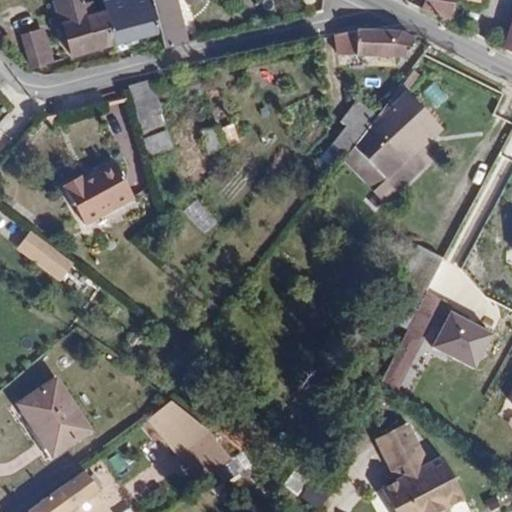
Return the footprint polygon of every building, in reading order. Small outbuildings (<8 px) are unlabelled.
[(111,46),(157,34),(147,0),(120,0),(101,6),(103,15),(111,46)] [(187,44),(187,40),(174,0),(147,0),(157,34),(161,50),(187,44)] [(424,0),(425,11),(450,23),(452,0),(424,0)] [(59,7),(64,27),(86,20),(82,1),(59,7)] [(71,57),(111,46),(103,15),(86,20),(64,27),(62,27),(71,57)] [(511,27),(503,49),(511,54),(511,27)] [(352,33),(330,37),(337,57),(403,62),(412,40),(396,34),(352,33)] [(27,53),(38,50),(34,34),(23,37),(27,53)] [(27,53),(31,67),(41,64),(38,50),(27,53)] [(132,87),(145,136),(150,157),(174,150),(155,81),(132,87)] [(362,135),(416,182),(430,166),(418,155),(423,151),(441,130),(396,91),(366,130),(362,135)] [(322,139),(344,158),(351,149),(362,135),(366,130),(343,111),(322,139)] [(230,149),(243,144),(235,124),(222,128),(230,149)] [(220,128),(204,134),(210,153),(227,147),(220,128)] [(351,149),(404,195),(416,182),(362,135),(351,149)] [(344,158),(343,160),(395,205),(404,195),(351,149),(344,158)] [(57,181),(84,219),(131,186),(107,151),(87,164),(91,170),(81,177),(74,168),(57,181)] [(418,155),(430,166),(434,161),(423,151),(418,155)] [(82,268),(33,231),(19,249),(68,286),(82,268)] [(420,309),(444,258),(422,248),(397,298),(420,309)] [(470,271),(444,258),(420,309),(383,384),(410,395),(470,271)] [(500,340),(459,318),(440,351),(482,374),(500,340)] [(18,407),(34,432),(70,405),(55,382),(18,407)] [(70,405),(34,432),(51,458),(89,433),(70,405)] [(404,479),(401,481),(385,490),(398,511),(454,511),(452,507),(468,497),(445,456),(431,465),(408,423),(378,440),(395,471),(399,470),(404,479)] [(202,488),(231,466),(206,433),(176,456),(202,488)] [(395,471),(401,481),(404,479),(399,470),(395,471)] [(84,473),(29,511),(72,511),(88,501),(84,494),(94,487),(84,473)]
